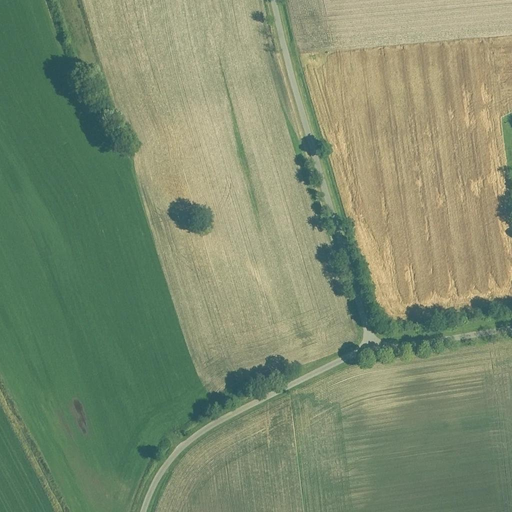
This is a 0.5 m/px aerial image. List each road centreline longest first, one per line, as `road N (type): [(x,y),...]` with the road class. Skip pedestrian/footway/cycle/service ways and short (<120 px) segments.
road 1 (unclassified): [(371,346),(272,0)]
road 2 (unclassified): [(371,346),(185,444),(161,472),(144,511)]
road 3 (unclassified): [(511,325),(371,346)]
